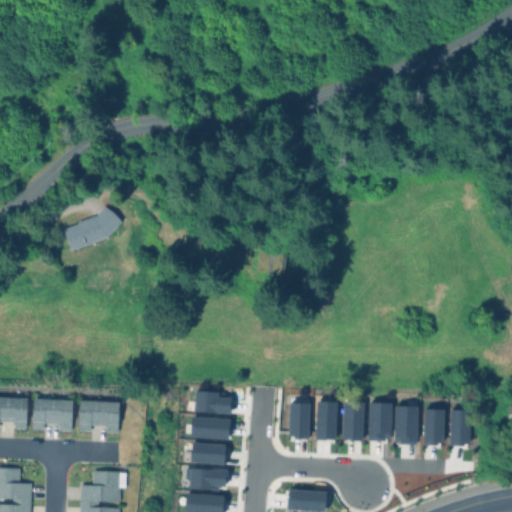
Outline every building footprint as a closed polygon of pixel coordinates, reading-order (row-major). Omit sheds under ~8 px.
[(102,204),(119,219),(105,234),(102,236),(102,238),(71,249),(71,248),(69,249),(61,226),(75,221),(75,220),(93,214),(102,204)] [(227,412),(228,396),(216,396),(216,390),(192,389),(191,410),(227,412)] [(0,395),(25,396),(24,427),(12,427),(12,420),(0,419),(0,395)] [(70,398),(69,429),(57,429),(57,422),(42,421),(42,428),(30,428),(31,397),(70,398)] [(117,400),(116,431),(104,431),(104,424),(89,423),(88,429),(77,429),(78,398),(117,400)] [(332,438),(333,400),(313,399),(312,438),(332,438)] [(359,439),(360,400),(340,399),(339,438),(359,439)] [(285,436),(305,437),(307,401),(287,400),(285,436)] [(387,439),(388,401),(366,400),(365,438),(387,439)] [(414,404),(392,404),(391,442),(413,442),(414,404)] [(441,407),(421,407),(420,444),(440,444),(441,407)] [(446,443),(466,443),(467,408),(447,408),(446,443)] [(227,418),(189,415),(187,435),(226,438),(227,418)] [(223,463),(224,443),(188,441),(187,461),(223,463)] [(0,511),(0,465),(17,466),(17,481),(28,482),(27,511),(0,511)] [(222,489),(223,468),(183,466),(182,478),(186,478),(185,487),(222,489)] [(123,471),(123,486),(117,486),(117,499),(95,499),(95,506),(116,506),(116,511),(77,511),(78,483),(90,483),(90,469),(117,469),(117,471),(123,471)] [(284,508),(322,510),(323,490),(285,487),(284,508)] [(220,511),(221,494),(183,491),(181,511),(194,511),(220,511)]
